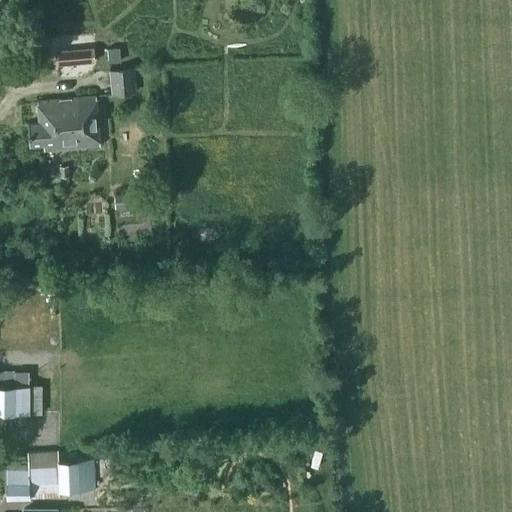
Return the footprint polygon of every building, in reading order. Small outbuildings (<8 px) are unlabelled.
[(93,61),(93,58),(92,47),(56,51),(56,59),(57,64),(93,61)] [(120,61),(120,57),(119,47),(107,48),(108,58),(108,62),(120,61)] [(131,67),(110,69),(111,92),(132,91),(131,67)] [(101,142),(97,94),(37,100),(39,120),(25,121),(27,142),(44,140),(45,147),(55,147),(55,145),(85,142),(86,144),(101,142)] [(68,165),(59,166),(60,176),(69,175),(68,165)] [(134,191),(114,194),(115,207),(136,205),(134,191)] [(32,368),(0,367),(0,411),(32,411),(32,368)] [(12,461),(0,461),(0,489),(8,489),(8,493),(61,491),(61,487),(98,485),(96,455),(61,457),(60,448),(30,449),(31,454),(12,455),(12,461)]
